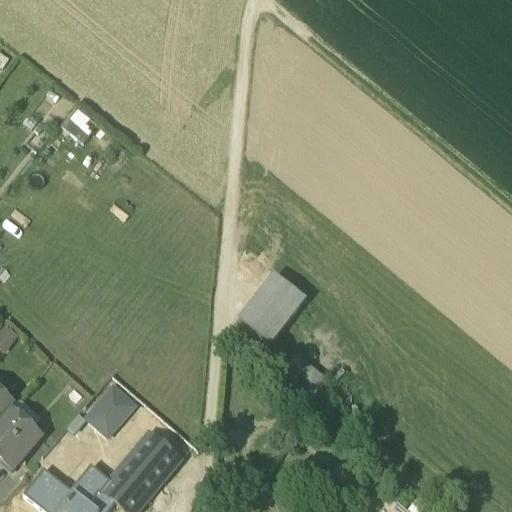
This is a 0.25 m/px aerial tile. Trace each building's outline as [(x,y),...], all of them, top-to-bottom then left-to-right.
[(31,142),(18,158),(26,164),(39,149),(31,142)] [(274,280),(240,324),(271,349),(306,305),(274,280)] [(0,329),(0,353),(4,356),(16,340),(1,328),(0,329)] [(325,384),(294,360),(280,378),(311,402),(325,384)] [(113,392),(86,423),(107,441),(134,410),(113,392)] [(12,412),(0,401),(0,425),(9,415),(12,412)] [(0,425),(0,461),(12,473),(39,442),(9,415),(0,425)] [(179,465),(149,439),(138,453),(168,478),(179,465)] [(102,495),(101,496),(114,507),(119,511),(139,511),(168,478),(138,453),(102,495)] [(60,508),(70,495),(44,475),(25,500),(39,511),(61,511),(63,511),(60,508)] [(316,475),(302,497),(315,506),(329,483),(316,475)] [(102,495),(85,482),(72,497),(88,510),(99,497),(100,498),(101,496),(102,495)] [(72,497),(70,495),(60,508),(63,511),(61,511),(90,511),(88,510),(72,497)] [(109,511),(114,507),(101,496),(100,498),(99,497),(88,510),(90,511),(109,511)]
